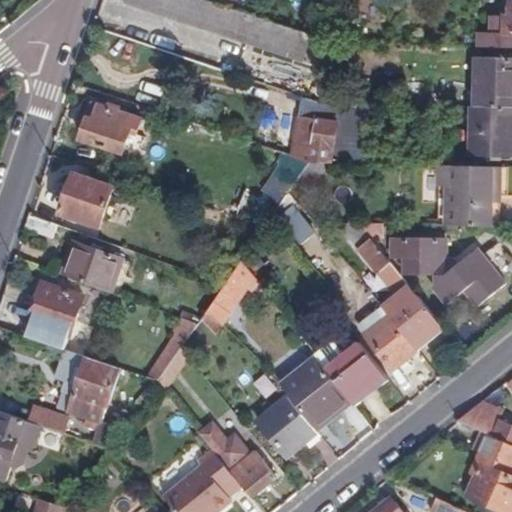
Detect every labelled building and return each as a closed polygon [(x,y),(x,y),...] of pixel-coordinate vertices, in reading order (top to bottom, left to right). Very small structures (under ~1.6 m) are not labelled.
[(313,34),(203,0),(125,0),(125,2),(305,60),(313,34)] [(480,31),(480,45),(511,45),(511,12),(492,13),(492,32),(480,31)] [(511,58),(478,58),(477,104),(511,105),(511,58)] [(325,83),(322,95),(332,98),(334,85),(325,83)] [(321,101),(297,93),(294,102),(319,110),(321,101)] [(511,105),(477,104),(476,152),(511,153),(511,105)] [(141,125),(93,111),(82,145),(123,158),(130,139),(136,141),(141,125)] [(300,117),(294,155),(311,161),(331,162),(337,122),(300,117)] [(289,204),(302,161),(278,154),(265,197),(289,204)] [(321,173),(311,161),(302,174),(311,182),(321,173)] [(504,167),(443,165),(442,186),(452,186),(450,226),(495,227),(496,188),(504,188),(504,167)] [(116,188),(75,176),(64,214),(102,227),(116,188)] [(32,216),(27,230),(54,239),(59,225),(32,216)] [(386,224),(363,223),(375,239),(385,240),(386,224)] [(412,254),(411,271),(438,273),(436,288),(450,304),(467,290),(481,306),(509,283),(480,248),(461,264),(456,258),(453,257),(453,247),(446,247),(446,237),(400,235),(399,254),(412,254)] [(78,245),(66,277),(117,294),(127,262),(78,245)] [(244,259),(228,283),(210,310),(225,324),(257,277),(244,259)] [(273,278),(285,294),(305,278),(289,259),(277,268),(280,271),(273,278)] [(73,337),(87,293),(46,280),(32,324),(33,324),(28,338),(68,350),(72,336),(73,337)] [(391,317),(415,348),(444,325),(408,280),(380,303),(391,317)] [(225,324),(210,310),(204,318),(218,334),(225,324)] [(160,380),(161,380),(183,348),(201,322),(186,317),(176,332),(179,334),(151,376),(160,380)] [(395,372),(418,352),(415,348),(391,317),(367,337),(395,372)] [(362,344),(347,357),(335,343),(319,357),(321,360),(353,400),(359,406),(390,379),(362,344)] [(183,348),(161,380),(168,389),(190,356),(183,348)] [(69,380),(61,408),(94,418),(91,427),(98,429),(95,441),(113,447),(120,426),(107,422),(125,369),(91,357),(73,352),(65,379),(69,380)] [(353,400),(321,360),(285,389),(293,399),(317,429),(353,400)] [(289,457),(319,432),(317,429),(293,399),(262,424),(289,457)] [(484,402),(461,422),(481,431),(511,443),(511,424),(495,418),(499,408),(484,402)] [(36,405),(31,420),(44,424),(66,432),(71,416),(36,405)] [(31,420),(30,420),(0,410),(0,477),(10,481),(16,464),(20,465),(27,461),(31,445),(37,442),(44,424),(31,420)] [(257,452),(252,455),(240,439),(231,446),(214,425),(203,434),(217,451),(245,486),(255,498),(279,478),(257,452)] [(511,443),(481,431),(474,447),(488,454),(471,492),(511,510),(511,443)] [(245,486),(217,451),(203,462),(206,466),(168,496),(180,511),(212,511),(216,509),(218,511),(220,511),(234,501),(231,497),(245,486)] [(470,511),(471,511),(437,497),(431,510),(434,511),(470,511)] [(404,511),(393,498),(375,511),(404,511)]
